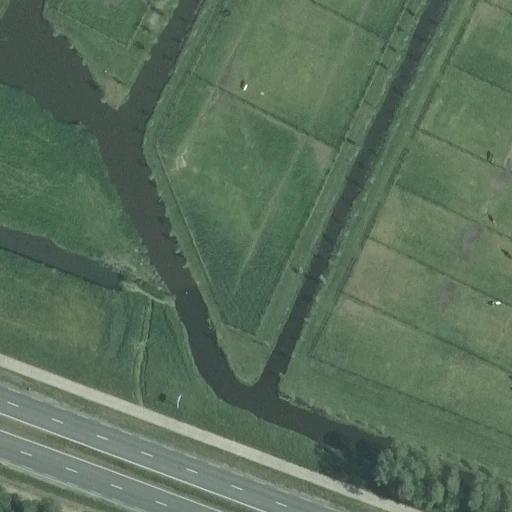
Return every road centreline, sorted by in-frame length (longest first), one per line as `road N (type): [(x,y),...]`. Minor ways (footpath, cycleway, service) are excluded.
road 1 (primary): [(305,511),(0,398)]
road 2 (primary): [(0,444),(182,511)]
